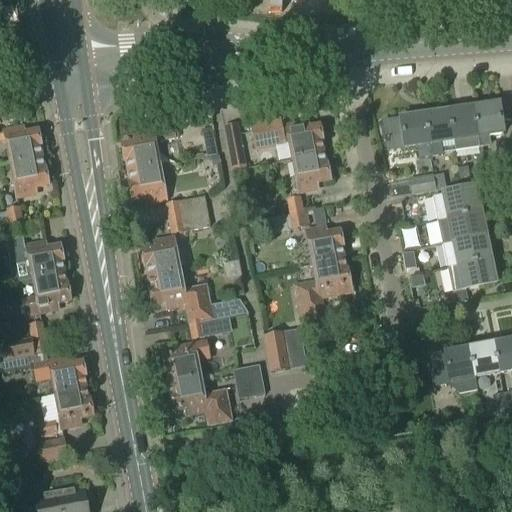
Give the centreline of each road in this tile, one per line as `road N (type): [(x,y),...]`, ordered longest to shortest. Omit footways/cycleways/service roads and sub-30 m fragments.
road 1 (residential): [(320,396),(339,391),(391,326),(346,54)]
road 2 (tertiary): [(146,511),(93,218)]
road 3 (tertiary): [(346,54),(511,41)]
road 4 (tertiary): [(60,83),(74,169),(93,218)]
road 5 (tertiary): [(216,62),(80,54)]
road 6 (tertiary): [(84,85),(216,62)]
road 7 (tertiary): [(93,218),(84,85)]
road 8 (tertiary): [(346,54),(216,62)]
road 9 (residential): [(312,385),(285,385),(279,418),(310,425),(320,396)]
